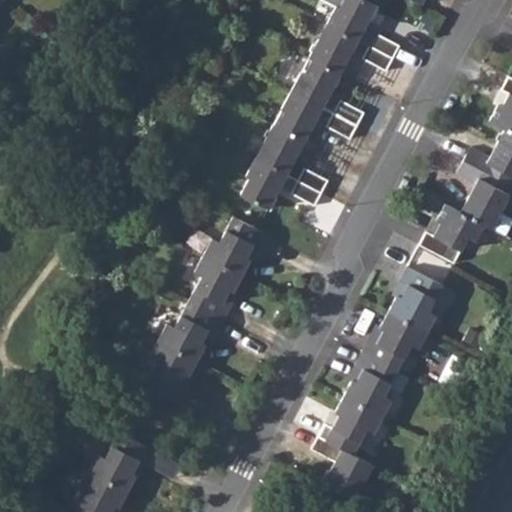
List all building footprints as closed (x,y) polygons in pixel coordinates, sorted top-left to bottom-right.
[(329,24),(357,39),(375,4),(367,0),(325,0),(335,5),(326,23),(329,24)] [(339,72),(357,39),(329,24),(321,39),(318,37),(308,56),(311,58),(339,72)] [(399,44),(375,32),(368,45),(392,57),(399,44)] [(392,57),(368,45),(361,57),(385,70),(392,57)] [(332,87),(339,72),(311,58),(303,72),(332,87)] [(289,90),(321,107),(332,87),(303,72),(299,71),(289,90)] [(511,77),(507,75),(500,89),(508,93),(501,105),(497,103),(489,119),(504,128),(511,131),(511,77)] [(303,140),(321,107),(289,90),(280,109),(283,110),(275,125),(303,140)] [(286,174),(303,140),(275,125),(272,124),(262,142),(266,144),(258,159),(286,174)] [(469,146),(465,154),(511,177),(511,131),(504,128),(489,156),(469,146)] [(511,179),(511,177),(465,154),(462,159),(509,184),(511,179)] [(267,209),(286,174),(258,159),(254,157),(245,176),(248,178),(239,194),(267,209)] [(475,183),(459,211),(483,224),(487,226),(496,210),(499,212),(509,193),(505,191),(509,184),(462,159),(456,173),(475,183)] [(0,177),(11,181),(16,166),(0,161),(0,177)] [(327,179),(303,167),(297,180),(320,192),(327,179)] [(320,192),(297,180),(290,192),(314,205),(320,192)] [(45,192),(26,185),(21,202),(39,208),(45,192)] [(418,244),(453,262),(466,236),(474,240),(483,224),(459,211),(444,203),(436,220),(439,222),(433,234),(425,230),(418,244)] [(487,226),(504,235),(511,219),(511,217),(499,212),(496,210),(487,226)] [(268,234),(233,215),(219,242),(211,238),(203,255),(241,275),(250,258),(246,256),(252,244),(260,248),(268,234)] [(188,301),(223,319),(229,306),(222,302),(228,289),(233,291),(241,275),(203,255),(194,271),(202,276),(188,301)] [(387,310),(425,330),(433,315),(426,311),(440,284),(406,266),(398,281),(406,285),(400,297),(396,295),(387,310)] [(215,333),(223,319),(188,301),(174,328),(166,324),(158,340),(196,360),(205,344),(200,342),(207,329),(215,333)] [(416,347),(425,330),(387,310),(379,327),(382,329),(376,342),(368,337),(361,350),(395,369),(409,343),(416,347)] [(142,386),(177,405),(185,391),(177,386),(183,374),(187,376),(196,360),(158,340),(149,356),(157,360),(142,386)] [(395,369),(361,350),(355,364),(363,368),(357,381),(352,379),(344,395),(381,415),(390,398),(382,394),(395,369)] [(381,415),(344,395),(334,412),(338,414),(331,426),(324,422),(316,435),(351,453),(365,428),(372,432),(381,415)] [(152,449),(117,431),(103,458),(95,453),(87,470),(125,491),(134,474),(130,472),(136,459),(144,464),(152,449)] [(351,453),(316,435),(310,448),(334,461),(322,482),(350,497),(359,481),(362,483),(372,464),(351,453)] [(125,491),(87,470),(78,486),(86,491),(74,511),(109,511),(113,505),(117,507),(125,491)]
